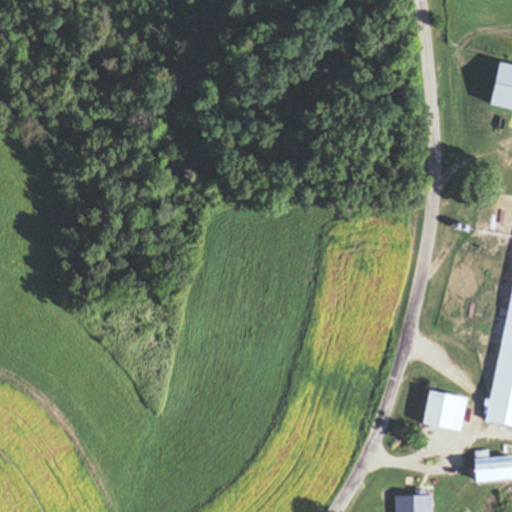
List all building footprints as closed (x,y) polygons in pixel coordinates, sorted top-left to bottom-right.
[(480,107),(511,113),(511,69),(489,65),(480,107)] [(511,272),(490,404),(511,407),(511,272)] [(457,435),(461,399),(421,394),(416,429),(457,435)] [(484,461),(483,453),(469,454),(470,464),(461,464),(462,486),(507,484),(506,459),(484,461)] [(425,511),(426,497),(390,496),(389,511),(425,511)]
